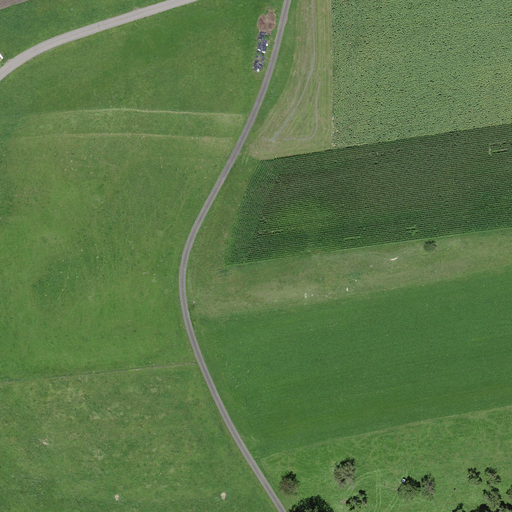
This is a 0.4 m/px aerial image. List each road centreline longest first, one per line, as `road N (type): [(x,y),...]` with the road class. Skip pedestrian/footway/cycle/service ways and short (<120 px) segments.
road 1 (track): [(283,511),(208,382),(184,308),(183,262),(246,133),(290,0)]
road 2 (unclassified): [(182,0),(71,35),(0,75)]
